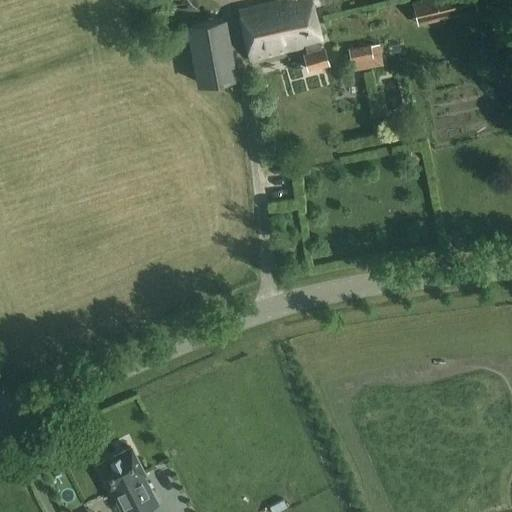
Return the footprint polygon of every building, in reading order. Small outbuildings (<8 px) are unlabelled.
[(245,36),(316,20),(311,0),(283,0),(239,10),(245,36)] [(418,24),(430,21),(476,10),(473,0),(421,0),(413,2),(415,12),(418,24)] [(234,82),(223,8),(187,13),(198,87),(234,82)] [(321,41),(316,20),(245,36),(251,61),(305,46),(307,53),(304,54),(309,70),(328,65),(324,49),(321,50),(319,42),(321,41)] [(349,50),(351,62),(372,58),(370,46),(349,50)] [(129,447),(94,465),(108,492),(110,491),(120,511),(139,511),(156,504),(141,475),(143,474),(129,447)]
